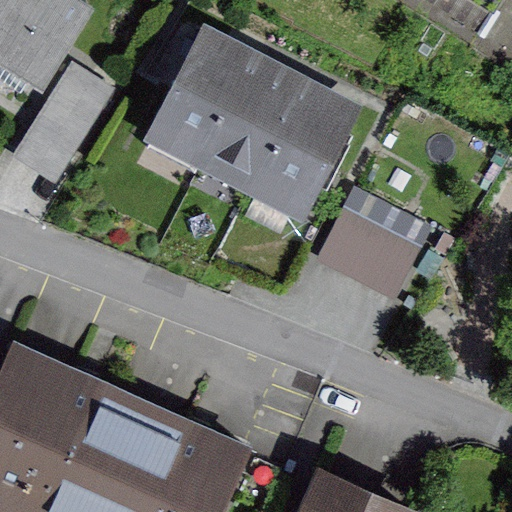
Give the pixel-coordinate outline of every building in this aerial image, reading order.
[(0,0),(0,70),(44,97),(95,9),(78,0),(0,0)] [(429,0),(467,23),(482,32),(495,10),(481,1),(481,0),(429,0)] [(254,60),(204,34),(153,132),(203,157),(254,60)] [(303,86),(254,60),(203,157),(253,183),(303,86)] [(67,193),(122,97),(72,68),(17,164),(67,193)] [(353,111),(303,86),(253,183),(302,209),(353,111)] [(389,304),(416,254),(346,216),(319,267),(389,304)] [(18,348),(0,388),(0,508),(8,511),(82,511),(133,399),(18,348)] [(133,399),(82,511),(220,511),(248,449),(133,399)] [(405,511),(325,476),(308,511),(405,511)]
